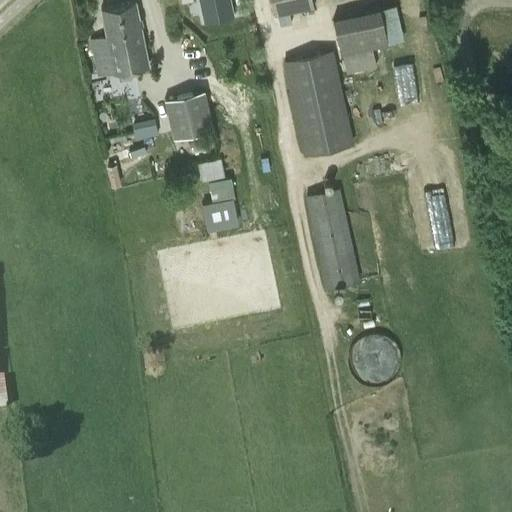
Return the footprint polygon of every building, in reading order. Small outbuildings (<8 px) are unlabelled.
[(134,0),(100,7),(106,35),(90,38),(98,75),(118,71),(120,81),(132,79),(130,69),(148,65),(135,0),(134,0)] [(198,0),(203,21),(234,15),(230,0),(198,0)] [(270,0),(275,18),(315,8),(312,0),(270,0)] [(388,44),(380,6),(332,16),(341,55),(388,44)] [(303,154),(354,144),(333,48),(282,60),(303,154)] [(377,67),(373,50),(343,56),(347,73),(377,67)] [(374,73),(375,102),(399,101),(398,72),(374,73)] [(164,98),(173,137),(213,128),(204,89),(164,98)] [(154,116),(146,118),(150,135),(158,134),(154,116)] [(193,152),(207,149),(203,132),(187,136),(189,145),(191,144),(193,152)] [(144,146),(128,151),(131,159),(147,153),(144,146)] [(116,157),(106,160),(108,166),(107,167),(111,184),(120,182),(116,164),(118,164),(116,157)] [(448,157),(428,161),(446,243),(465,239),(448,157)] [(203,181),(225,176),(221,159),(199,163),(203,181)] [(360,281),(340,187),(306,194),(325,288),(360,281)] [(233,197),(210,201),(215,227),(238,223),(233,197)] [(356,338),(362,372),(393,367),(388,333),(356,338)]
